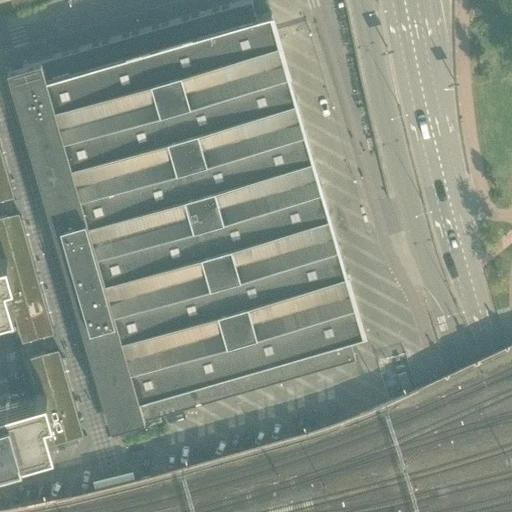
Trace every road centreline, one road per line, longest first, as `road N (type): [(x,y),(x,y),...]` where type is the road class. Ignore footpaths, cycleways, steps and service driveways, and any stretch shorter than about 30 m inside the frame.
road 1 (tertiary): [(357,0),(425,272),(504,511)]
road 2 (tertiary): [(511,420),(439,164),(416,0)]
